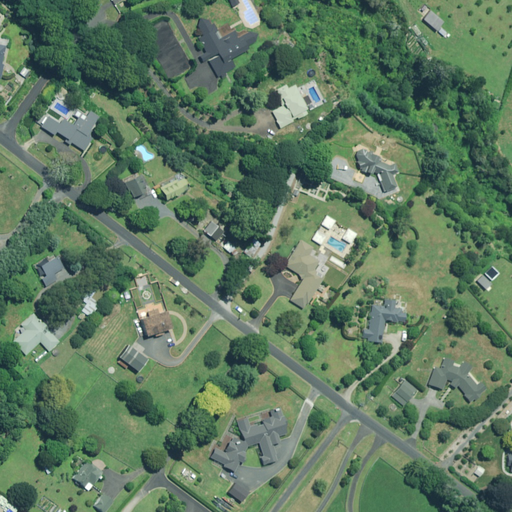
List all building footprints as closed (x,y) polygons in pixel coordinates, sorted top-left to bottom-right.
[(220,39),(210,20),(192,30),(205,53),(198,57),(201,63),(207,59),(217,77),(234,68),(229,59),(246,49),(245,47),(254,42),(248,32),(239,37),(235,30),(220,39)] [(0,77),(12,81),(14,74),(1,71),(3,65),(1,65),(5,46),(0,45),(0,77)] [(30,73),(24,68),(19,74),(26,79),(30,73)] [(271,111),(279,128),(293,122),(292,120),(297,118),(297,119),(307,115),(294,86),(287,89),(285,86),(275,90),(283,106),(271,111)] [(97,118),(88,111),(84,117),(76,111),(74,115),(77,117),(71,126),(61,119),(58,124),(42,113),(35,124),(53,136),(55,133),(67,141),(66,144),(68,145),(70,143),(82,151),(92,135),(88,132),(97,118)] [(367,154),(366,152),(365,151),(364,151),(363,150),(362,150),(361,150),(360,150),(359,150),(358,151),(357,151),(356,152),(356,153),(355,154),(355,155),(355,156),(355,157),(357,161),(355,162),(359,171),(370,175),(371,173),(376,175),(382,193),(396,188),(391,175),(396,173),(393,164),(388,166),(377,161),(378,158),(367,154)] [(145,192),(137,176),(124,182),(132,198),(145,192)] [(187,190),(182,179),(176,182),(175,181),(159,189),(164,201),(187,190)] [(334,221),(326,216),(320,225),(329,230),(331,227),(334,221)] [(207,222),(201,218),(198,222),(204,227),(207,222)] [(212,220),(203,232),(220,246),(230,234),(212,220)] [(356,235),(347,229),(341,239),(350,244),(356,235)] [(325,236),(317,231),(311,240),(320,245),(325,236)] [(312,248),(300,241),(284,267),(298,275),(297,276),(302,279),(289,301),(303,310),(322,280),(315,276),(317,273),(313,271),(319,260),(308,254),(312,248)] [(62,269),(55,258),(35,269),(45,287),(56,281),(53,274),(62,269)] [(93,314),(100,305),(90,298),(97,290),(87,283),(76,298),(85,305),(80,312),(85,316),(93,314)] [(383,306),(370,304),(366,342),(382,344),(384,330),(388,331),(388,324),(404,326),(405,314),(399,313),(399,309),(395,309),(395,307),(394,307),(394,301),(384,300),(383,306)] [(158,314),(156,310),(148,313),(149,317),(140,320),(145,337),(169,329),(164,312),(158,314)] [(32,313),(26,319),(20,325),(25,331),(13,342),(25,356),(40,343),(48,352),(59,342),(32,313)] [(145,360),(127,346),(118,358),(136,372),(145,360)] [(486,388),(480,382),(479,383),(470,372),(473,368),(462,361),(459,365),(454,362),(455,360),(444,356),(442,361),(438,359),(428,385),(442,391),(447,379),(451,382),(449,385),(455,389),(456,386),(464,395),(463,396),(469,403),(486,388)] [(416,391),(404,381),(391,397),(402,407),(416,391)] [(287,434),(279,410),(269,413),(270,417),(248,424),(247,418),(236,422),(241,440),(237,441),(227,436),(222,445),(218,442),(209,457),(223,466),(223,467),(233,473),(248,447),(258,443),(262,457),(260,457),(262,465),(277,461),(271,445),(279,443),(277,437),(287,434)] [(85,463),(72,479),(88,492),(103,473),(92,464),(90,466),(85,463)] [(484,470),(478,466),(473,473),(479,477),(484,470)] [(105,511),(113,503),(103,495),(94,507),(100,511),(105,511)]
